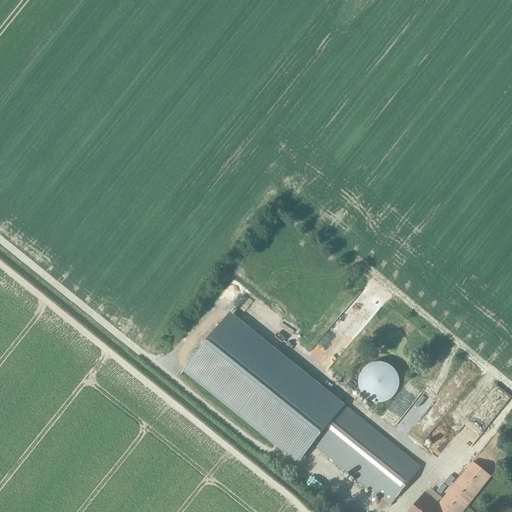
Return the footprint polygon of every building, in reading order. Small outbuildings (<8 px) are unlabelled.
[(313,444),(339,411),(225,321),(188,367),(302,458),(313,444)] [(352,358),(344,354),(339,364),(347,367),(352,358)] [(333,381),(339,376),(332,368),(326,373),(333,381)] [(401,387),(401,384),(378,389),(377,388),(369,390),(370,395),(372,395),(373,402),(375,401),(376,409),(409,401),(406,386),(401,387)] [(425,426),(436,413),(433,411),(437,407),(431,401),(415,418),(425,426)] [(497,403),(465,438),(485,456),(500,440),(493,434),(510,415),(497,403)] [(323,446),(365,489),(393,493),(395,495),(401,496),(404,493),(397,492),(394,489),(396,475),(399,473),(395,469),(388,468),(382,461),(383,452),(382,453),(385,436),(367,417),(355,429),(345,428),(343,426),(323,446)] [(477,511),(501,480),(482,466),(453,503),(439,492),(435,495),(422,511),(477,511)]
